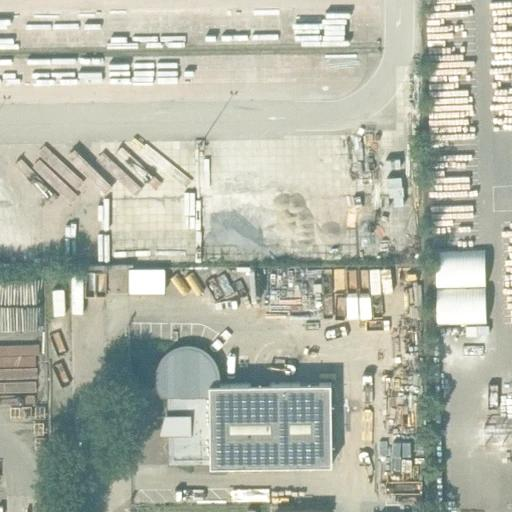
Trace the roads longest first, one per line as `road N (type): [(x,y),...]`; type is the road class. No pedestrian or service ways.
road 1 (unknown): [(100,335),(132,321),(179,322),(332,366),(349,405),(346,452),(331,497)]
road 2 (unclassified): [(101,511),(99,271)]
road 3 (unknown): [(331,497),(101,502)]
